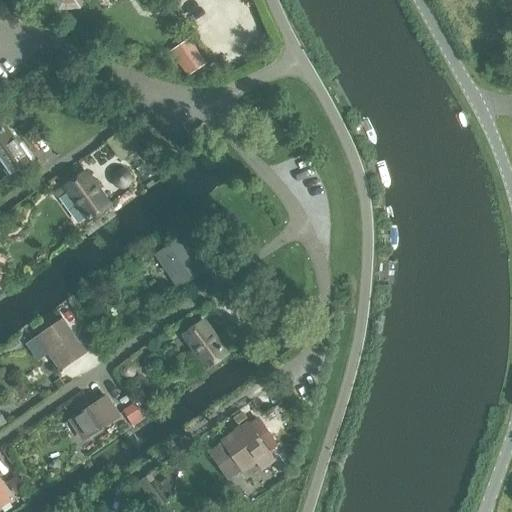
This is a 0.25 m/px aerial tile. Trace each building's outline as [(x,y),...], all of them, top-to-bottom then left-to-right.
[(82,7),(84,0),(53,0),(60,9),(82,7)] [(186,77),(207,63),(191,41),(171,55),(186,77)] [(0,164),(8,176),(30,161),(7,127),(0,131),(0,164)] [(127,189),(128,189),(129,188),(130,188),(130,187),(131,186),(132,185),(133,184),(133,183),(134,182),(134,181),(134,180),(135,179),(135,178),(134,177),(134,176),(134,175),(134,174),(133,173),(133,172),(132,171),(132,170),(131,170),(130,169),(130,168),(129,168),(128,167),(127,167),(126,166),(125,166),(124,166),(123,166),(122,166),(121,166),(120,166),(119,167),(118,167),(117,168),(116,168),(115,169),(114,170),(113,171),(113,172),(112,173),(112,174),(111,175),(111,176),(111,177),(111,178),(111,179),(111,180),(111,181),(112,182),(112,183),(113,184),(113,185),(114,185),(114,186),(115,187),(116,188),(117,188),(118,189),(119,189),(120,189),(121,190),(122,190),(123,190),(124,190),(125,190),(126,189),(127,189)] [(87,221),(104,209),(108,205),(84,172),(62,188),(87,221)] [(181,238),(155,256),(177,288),(204,271),(188,247),(199,240),(189,226),(178,233),(181,238)] [(60,372),(87,353),(63,318),(36,337),(60,372)] [(204,370),(226,354),(203,321),(180,337),(204,370)] [(144,402),(161,392),(147,369),(131,379),(144,402)] [(83,442),(122,416),(107,394),(68,420),(83,442)] [(140,399),(122,410),(133,427),(150,415),(140,399)] [(248,424),(222,443),(243,473),(257,463),(263,471),(275,463),(248,424)] [(15,494),(26,486),(17,474),(6,482),(15,494)] [(150,474),(131,488),(148,511),(170,511),(149,483),(154,479),(150,474)] [(0,509),(15,499),(0,477),(0,509)]
